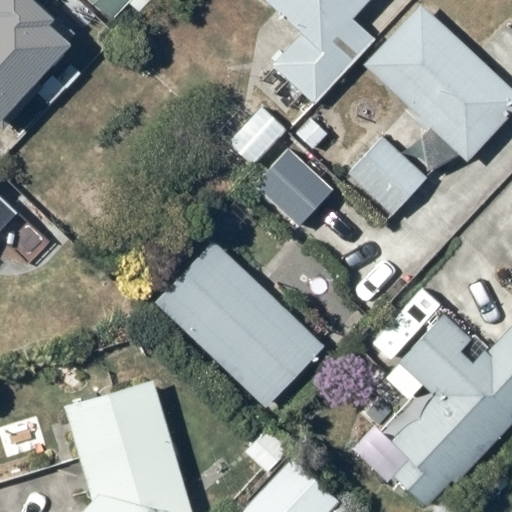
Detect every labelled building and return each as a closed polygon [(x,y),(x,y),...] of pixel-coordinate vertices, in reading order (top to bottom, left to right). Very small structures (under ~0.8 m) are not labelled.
[(76,30),(41,0),(0,0),(0,116),(62,46),(76,30)] [(83,0),(102,18),(110,27),(129,8),(135,14),(149,0),(83,0)] [(268,0),(303,32),(273,64),(314,102),(374,37),(351,16),(366,0),(268,0)] [(376,130),(337,170),(387,217),(420,183),(426,177),(453,148),(464,159),(511,107),(511,92),(419,6),(364,65),(424,121),(397,150),(376,130)] [(286,128),(259,103),(225,140),(252,165),(286,128)] [(332,187),(287,146),(252,186),(297,226),(332,187)] [(0,235),(23,212),(0,190),(0,235)] [(322,342),(213,237),(154,297),(263,403),(322,342)] [(386,481),(417,511),(452,511),(439,493),(511,418),(511,321),(483,352),(420,291),(360,352),(417,407),(387,437),(375,426),(353,449),(386,481)] [(192,511),(150,378),(64,405),(94,499),(81,511),(192,511)] [(242,511),(344,511),(353,503),(265,417),(241,442),(276,477),(242,511)]
